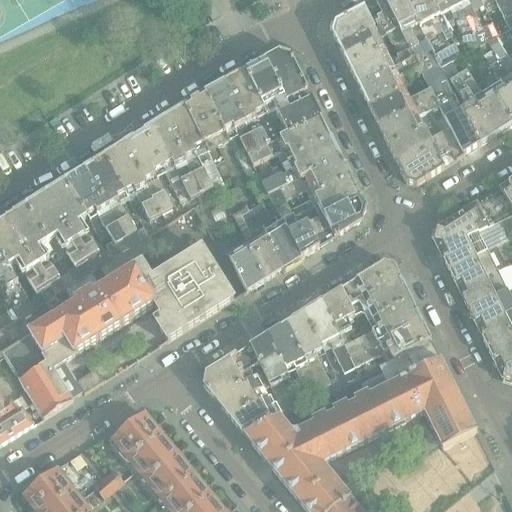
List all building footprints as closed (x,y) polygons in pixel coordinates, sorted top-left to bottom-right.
[(198,0),(200,3),(191,8),(196,17),(205,12),(211,24),(220,19),(209,0),(198,0)] [(441,71),(404,0),(385,0),(383,2),(394,24),(398,31),(404,43),(414,63),(419,72),(423,81),(441,72),(441,71)] [(446,31),(430,0),(404,0),(441,71),(451,65),(460,60),(446,31)] [(479,48),(454,0),(430,0),(446,31),(456,26),(465,44),(463,45),(469,56),(480,50),(479,48)] [(488,43),(468,4),(474,0),(454,0),(479,48),(488,43)] [(511,17),(511,14),(504,0),(492,0),(504,22),(511,17)] [(339,52),(394,24),(383,2),(335,27),(332,37),(339,52)] [(383,51),(378,41),(398,31),(394,24),(339,52),(347,69),(383,51)] [(358,91),(414,63),(404,43),(393,49),(399,58),(390,63),(383,51),(347,69),(358,91)] [(311,102),(289,60),(290,59),(279,56),(266,63),(291,112),(311,102)] [(511,85),(498,62),(494,57),(486,63),(499,84),(490,90),(511,126),(511,85)] [(511,65),(507,57),(498,62),(511,85),(511,65)] [(300,131),(291,112),(266,63),(245,75),(265,113),(274,108),(280,121),(272,126),(274,130),(272,131),(277,142),(300,131)] [(404,91),(399,82),(419,72),(414,63),(358,91),(367,109),(404,91)] [(495,139),(457,75),(451,65),(441,71),(441,72),(442,71),(466,110),(461,113),(480,149),(495,139)] [(511,128),(511,126),(490,90),(481,95),(464,71),(457,75),(495,139),(511,128)] [(480,149),(461,113),(441,72),(423,81),(429,93),(434,103),(438,111),(442,120),(449,133),(454,143),(463,159),(480,149)] [(245,75),(232,81),(224,85),(259,151),(270,145),(265,135),(272,131),(274,130),(272,126),(265,113),(245,75)] [(259,151),(224,85),(208,95),(228,132),(232,130),(246,158),(259,151)] [(378,131),(434,103),(429,93),(410,103),(404,91),(367,109),(378,131)] [(228,132),(208,95),(185,110),(208,156),(233,143),(228,132)] [(320,121),(311,102),(291,112),(300,131),(320,121)] [(387,149),(434,126),(434,125),(442,120),(438,111),(434,103),(378,131),(387,149)] [(211,163),(208,156),(185,110),(165,122),(206,204),(222,195),(218,187),(222,184),(219,179),(211,183),(204,169),(206,168),(205,166),(211,163)] [(292,161),(330,142),(320,121),(300,131),(277,142),(270,145),(259,151),(246,158),(252,170),(287,152),(292,161)] [(206,204),(165,122),(144,135),(163,171),(165,177),(167,181),(176,176),(189,202),(185,204),(184,201),(180,204),(181,206),(180,206),(181,208),(185,216),(186,216),(194,211),(206,204)] [(398,171),(454,143),(449,133),(440,138),(434,126),(387,149),(398,171)] [(172,213),(157,181),(165,177),(163,171),(144,135),(125,147),(125,148),(124,149),(166,228),(185,216),(181,208),(172,213)] [(269,200),(341,163),(330,142),(292,161),(281,166),(285,174),(275,180),(270,171),(257,178),(261,184),(268,197),(269,200)] [(416,189),(463,159),(454,143),(398,171),(406,186),(416,189)] [(166,228),(124,149),(104,161),(129,204),(133,202),(129,194),(132,192),(155,235),(166,228)] [(137,233),(123,208),(129,204),(104,161),(87,171),(96,186),(133,250),(149,240),(143,230),(137,233)] [(310,204),(351,183),(341,163),(269,200),(279,219),(287,215),(283,208),(286,207),(285,204),(305,194),(310,204)] [(133,250),(96,186),(87,171),(65,185),(88,220),(96,215),(115,247),(111,249),(118,259),(133,250)] [(308,226),(360,201),(351,183),(310,204),(314,210),(293,220),(298,231),(308,226)] [(268,197),(261,184),(251,189),(257,203),(268,197)] [(85,238),(78,226),(88,220),(65,185),(45,197),(93,274),(101,268),(99,266),(96,268),(91,261),(101,255),(92,240),(82,246),(80,242),(85,238)] [(511,185),(508,188),(501,192),(500,193),(511,212),(511,185)] [(511,230),(511,212),(500,193),(437,232),(434,244),(439,255),(440,255),(478,237),(498,227),(501,235),(511,230)] [(93,274),(45,197),(25,210),(47,245),(56,239),(64,252),(70,248),(72,251),(66,256),(76,271),(68,276),(74,286),(93,274)] [(320,250),(362,224),(366,212),(360,201),(308,226),(320,250)] [(288,236),(281,223),(273,228),(263,206),(251,213),(282,274),(301,262),(288,236)] [(54,254),(47,245),(25,210),(5,223),(47,289),(49,287),(55,297),(74,286),(68,276),(59,282),(49,266),(40,272),(38,268),(44,264),(43,261),(54,254)] [(282,274),(251,213),(249,214),(247,210),(233,218),(249,247),(246,249),(264,285),(282,274)] [(47,289),(5,223),(0,225),(0,259),(7,270),(18,264),(25,276),(30,273),(32,276),(26,280),(36,296),(47,289)] [(320,250),(308,226),(298,231),(288,236),(301,262),(320,250)] [(449,275),(487,256),(478,237),(440,255),(443,261),(449,275)] [(264,285),(246,249),(235,255),(225,239),(214,246),(233,277),(235,279),(237,279),(246,296),(264,285)] [(103,385),(83,354),(95,346),(158,307),(165,319),(158,323),(171,343),(236,303),(204,252),(157,282),(148,267),(108,293),(106,289),(77,305),(79,307),(0,356),(3,360),(5,363),(18,385),(24,395),(31,407),(38,417),(43,424),(103,385)] [(497,275),(487,256),(449,275),(455,287),(455,286),(459,294),(497,275)] [(26,301),(7,270),(0,259),(0,288),(20,320),(35,310),(28,300),(26,301)] [(348,311),(401,285),(394,270),(383,267),(340,293),(348,311)] [(507,294),(497,275),(459,294),(462,300),(468,313),(507,294)] [(411,304),(401,285),(348,311),(352,321),(367,314),(372,323),(411,304)] [(352,321),(348,311),(340,293),(323,304),(336,329),(352,321)] [(511,315),(511,305),(507,294),(468,313),(474,325),(475,325),(478,332),(511,315)] [(346,349),(340,338),(336,329),(323,304),(305,315),(323,350),(331,346),(346,375),(356,370),(351,359),(346,349)] [(351,359),(421,326),(411,304),(372,323),(377,334),(346,349),(351,359)] [(316,359),(323,355),(325,354),(323,350),(305,315),(288,326),(324,398),(341,390),(336,380),(328,384),(316,359)] [(511,339),(511,315),(478,332),(484,345),(487,352),(511,339)] [(324,398),(288,326),(268,338),(288,375),(295,371),(309,398),(320,393),(322,399),(324,398)] [(379,372),(431,346),(421,326),(351,359),(356,370),(374,362),(379,372)] [(288,375),(268,338),(251,349),(261,368),(272,390),(280,405),(290,400),(281,382),(289,378),(288,375)] [(511,363),(511,339),(487,352),(494,364),(497,370),(497,371),(511,363)] [(358,511),(322,468),(422,418),(424,417),(442,453),(476,436),(431,346),(379,372),(377,373),(380,378),(361,388),(365,396),(353,401),(355,405),(347,409),(346,405),(333,412),(335,415),(326,419),(325,416),(312,422),(314,425),(296,434),(293,434),(289,434),(285,428),(330,406),(326,399),(297,413),(245,439),(304,511),(358,511)] [(245,378),(252,374),(261,368),(251,349),(205,378),(203,389),(217,405),(250,387),(245,378)] [(511,385),(511,363),(497,371),(502,382),(511,385)] [(262,397),(272,390),(261,368),(252,374),(257,383),(250,387),(217,405),(230,422),(265,403),(262,397)] [(0,450),(33,430),(23,413),(22,413),(26,410),(31,407),(24,395),(18,399),(19,400),(11,405),(12,407),(7,410),(0,397),(0,450)] [(245,439),(297,413),(290,400),(280,405),(272,409),(268,401),(265,403),(230,422),(245,439)] [(195,479),(174,453),(154,429),(143,417),(125,432),(124,429),(118,433),(113,438),(114,440),(111,443),(162,505),(195,479)] [(86,511),(75,497),(55,473),(36,488),(35,485),(29,489),(25,493),(26,496),(24,498),(34,511),(86,511)] [(124,487),(113,474),(103,482),(114,495),(124,487)] [(221,511),(195,479),(162,505),(167,511),(221,511)] [(114,495),(103,482),(93,490),(104,504),(114,495)]
